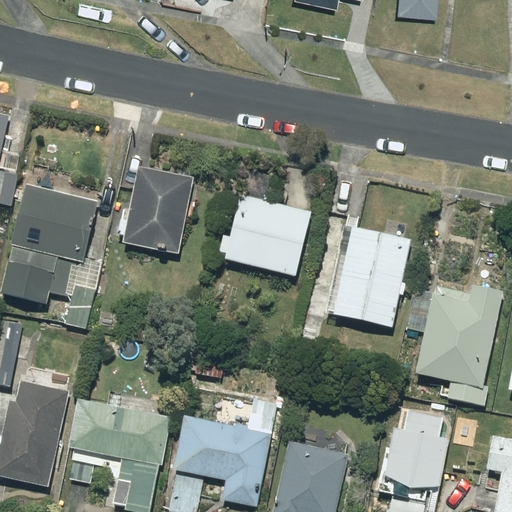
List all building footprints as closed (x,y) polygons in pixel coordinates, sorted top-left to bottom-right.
[(291,0),(291,1),(335,10),(336,0),(357,0),(361,1),(361,0),(291,0)] [(396,0),(394,17),(436,19),(437,0),(396,0)] [(0,174),(0,166),(9,128),(0,125),(0,209),(12,212),(18,178),(0,174)] [(139,171),(124,247),(180,258),(195,182),(139,171)] [(99,204),(23,187),(0,288),(0,301),(46,312),(49,296),(66,299),(74,264),(85,266),(99,204)] [(241,200),(226,264),(297,282),(313,217),(241,200)] [(352,233),(335,320),(395,332),(412,245),(352,233)] [(75,288),(66,326),(87,331),(97,294),(75,288)] [(471,307),(434,300),(417,379),(452,387),(449,403),(486,410),(488,396),(484,395),(504,297),(474,291),(471,307)] [(429,295),(412,292),(406,327),(423,330),(429,295)] [(99,309),(95,329),(120,334),(124,314),(99,309)] [(11,356),(17,326),(0,322),(0,428),(14,431),(21,393),(10,390),(15,357),(11,356)] [(96,367),(105,368),(106,355),(97,355),(96,367)] [(195,377),(222,382),(226,360),(199,355),(195,377)] [(122,463),(118,483),(131,485),(125,511),(151,511),(159,468),(163,469),(172,421),(79,405),(69,454),(122,463)] [(395,434),(385,481),(442,492),(451,445),(441,443),(445,422),(408,415),(404,436),(395,434)] [(185,420),(174,475),(227,485),(223,505),(258,511),(272,437),(185,420)] [(504,478),(497,511),(511,511),(511,444),(495,441),(489,475),(504,478)] [(290,446),(275,511),(338,511),(349,459),(290,446)]
